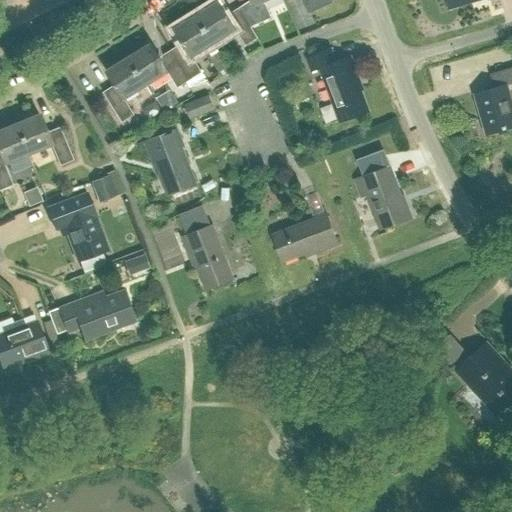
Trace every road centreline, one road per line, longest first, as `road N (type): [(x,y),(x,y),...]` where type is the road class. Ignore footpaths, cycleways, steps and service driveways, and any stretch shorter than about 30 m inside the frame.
road 1 (residential): [(511,272),(458,207),(370,0)]
road 2 (residential): [(0,97),(62,68),(158,0)]
